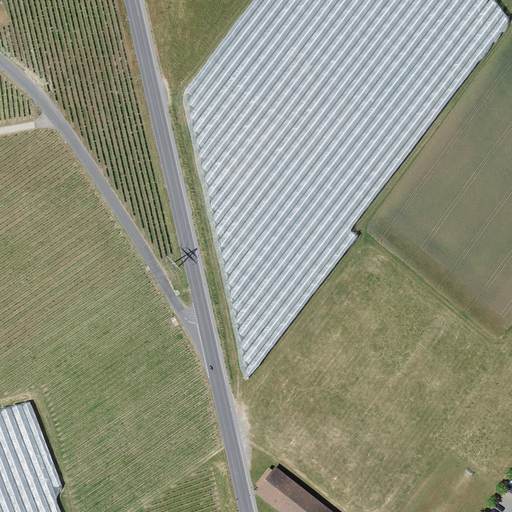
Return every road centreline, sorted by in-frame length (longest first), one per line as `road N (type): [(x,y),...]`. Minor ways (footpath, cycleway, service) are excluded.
road 1 (unclassified): [(0,59),(82,152),(214,362)]
road 2 (tertiary): [(214,362),(132,0)]
road 3 (tertiary): [(248,511),(214,362)]
